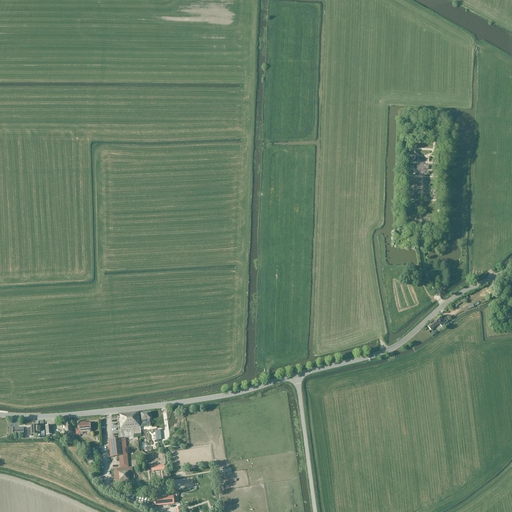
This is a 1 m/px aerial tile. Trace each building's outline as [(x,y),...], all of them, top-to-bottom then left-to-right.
[(452,310),(462,303),(461,301),(460,300),(450,307),(452,310)] [(444,319),(442,321),(439,317),(427,327),(431,331),(439,324),(442,327),(447,322),(444,319)] [(139,428),(140,428),(138,412),(119,414),(120,419),(119,419),(121,439),(134,437),(133,435),(133,429),(139,428)] [(141,415),(139,415),(140,424),(142,423),(146,423),(146,421),(150,420),(150,418),(151,418),(151,416),(150,415),(149,414),(141,415)] [(80,434),(90,433),(90,424),(85,424),(85,423),(78,423),(79,429),(75,429),(76,437),(80,437),(80,434)] [(65,434),(72,434),(71,424),(64,424),(65,434)] [(31,429),(27,429),(27,436),(31,436),(31,435),(37,435),(37,433),(40,433),(40,428),(39,428),(39,427),(37,427),(31,427),(31,429)] [(116,487),(133,485),(132,468),(129,469),(125,439),(108,441),(110,458),(119,457),(120,469),(114,470),(116,487)] [(173,497),(153,498),(154,506),(174,505),(173,497)]
